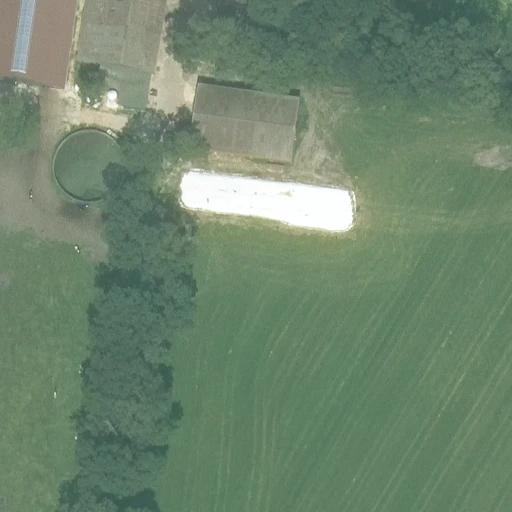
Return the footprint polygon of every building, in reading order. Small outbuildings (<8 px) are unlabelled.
[(83,0),(72,67),(158,81),(171,0),(83,0)] [(229,0),(224,30),(273,39),(278,11),(308,16),(311,0),(229,0)] [(364,15),(366,0),(331,0),(330,10),(364,15)] [(212,94),(203,148),(295,163),(304,108),(212,94)] [(130,183),(131,174),(130,166),(128,158),(124,150),(119,144),(111,138),(105,135),(94,132),(87,132),(78,133),(69,137),(62,141),(57,146),(53,152),(50,159),(47,167),(47,176),(48,184),(51,192),(56,201),(61,206),(69,212),(77,215),(85,217),(92,217),(101,215),(108,212),(115,208),(120,203),(124,199),(128,191),(130,183)]
